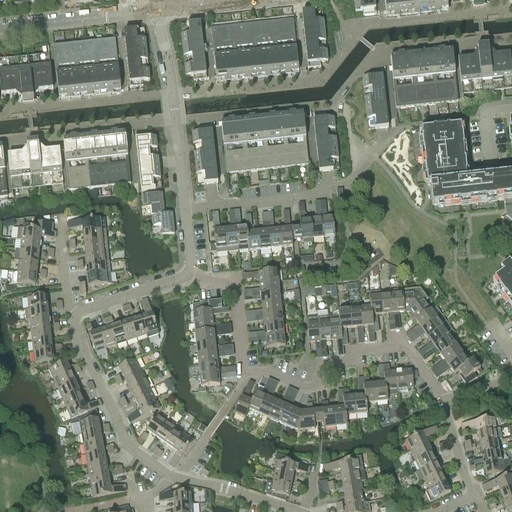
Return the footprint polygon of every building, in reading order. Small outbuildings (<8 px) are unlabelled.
[(383,16),(386,16),(384,0),(354,0),(354,1),(355,12),(362,11),(363,15),(376,14),(383,13),(383,16)] [(405,0),(384,0),(386,16),(407,14),(405,0)] [(405,0),(407,14),(427,12),(425,0),(405,0)] [(425,0),(427,12),(448,9),(447,0),(446,0),(425,0)] [(293,22),(298,69),(301,69),(308,68),(308,69),(321,67),(320,63),(328,62),(322,10),(302,13),(302,21),(293,22)] [(272,23),(278,75),(298,73),(298,69),(293,22),(293,21),(272,23)] [(252,25),(257,77),(278,75),(272,23),(252,25)] [(216,78),(211,31),(201,32),(200,24),(180,26),(186,78),(193,77),(193,81),(206,80),(206,79),(213,78),(216,78)] [(232,28),(237,79),(257,77),(252,25),(232,28)] [(211,31),(216,78),(216,82),(237,79),(232,28),(211,30),(211,31)] [(115,41),(120,88),(123,88),(125,88),(130,88),(143,87),(142,82),(150,81),(148,70),(147,61),(144,30),(124,32),(125,40),(119,40),(115,41)] [(120,88),(115,41),(115,40),(94,42),(100,94),(121,92),(120,88)] [(100,94),(94,42),(74,45),(79,96),(100,94)] [(79,96),(74,45),(53,47),(53,50),(58,89),(59,99),(79,96)] [(457,96),(511,89),(511,53),(496,55),(489,50),(489,47),(477,48),(478,51),(472,58),(453,60),(457,96)] [(58,89),(53,50),(48,51),(48,55),(0,59),(0,95),(1,95),(1,96),(15,94),(22,100),(22,102),(34,101),(33,99),(39,92),(53,90),(58,89)] [(458,103),(457,96),(453,60),(452,51),(431,53),(437,105),(458,103)] [(411,55),(417,107),(437,105),(431,53),(411,55)] [(396,109),(417,107),(411,55),(390,58),(392,71),(396,109)] [(397,119),(396,109),(392,71),(382,72),(369,73),(370,78),(362,78),(364,90),(364,89),(365,99),(366,109),(367,120),(368,130),(376,129),(388,128),(387,120),(397,119)] [(282,117),(288,168),(309,166),(303,118),(303,115),(282,117)] [(303,118),(309,166),(318,165),(319,173),(339,170),(334,119),(326,119),(326,115),(313,117),(306,118),(303,118)] [(262,119),(268,171),(288,168),(282,117),(262,119)] [(242,121),(247,173),(268,171),(262,119),(242,121)] [(221,127),(226,175),(247,173),(242,121),(221,123),(221,127)] [(511,121),(509,121),(510,130),(511,130),(511,132),(511,139),(511,140),(511,151),(511,175),(509,175),(508,168),(474,171),(475,179),(469,180),(468,171),(466,171),(465,162),(467,161),(465,145),(463,145),(462,135),(464,135),(463,126),(444,128),(444,126),(438,127),(438,129),(419,131),(420,140),(422,140),(423,149),(421,149),(423,166),(425,166),(426,176),(424,176),(425,185),(430,184),(430,188),(430,195),(431,195),(432,207),(443,205),(443,207),(460,205),(460,203),(469,202),(470,204),(486,203),(486,201),(496,200),(496,202),(504,201),(506,217),(505,217),(506,229),(510,232),(511,232),(511,267),(509,263),(500,269),(503,273),(492,281),(497,289),(499,288),(504,295),(503,296),(511,308),(511,121)] [(226,175),(221,127),(219,128),(219,127),(212,128),(212,127),(199,129),(199,133),(192,134),(194,154),(197,186),(218,184),(217,176),(226,175)] [(125,134),(104,136),(110,188),(131,185),(130,184),(125,137),(125,134)] [(128,137),(125,137),(130,184),(140,183),(141,192),(161,190),(160,179),(158,158),(157,149),(156,138),(148,138),(148,134),(135,136),(128,137)] [(110,188),(104,136),(84,138),(89,190),(110,188)] [(63,140),(64,150),(68,188),(69,192),(89,190),(84,138),(63,140)] [(8,156),(3,156),(7,195),(12,195),(12,191),(62,185),(63,189),(68,188),(64,150),(59,150),(45,151),(38,146),(38,143),(27,144),(27,147),(21,154),(8,155),(8,156)] [(150,207),(152,216),(164,215),(164,214),(162,194),(141,196),(143,208),(150,207)] [(326,211),(321,212),(324,238),(335,237),(333,218),(327,219),(326,211)] [(313,239),(324,238),(321,212),(315,213),(316,220),(311,220),(313,239)] [(164,215),(152,216),(153,227),(161,226),(162,236),(174,235),(172,214),(164,214),(164,215)] [(302,240),(313,239),(311,220),(305,221),(305,214),(299,214),(300,222),(300,227),(301,227),(302,240)] [(104,219),(67,223),(67,230),(82,228),(83,233),(106,230),(104,219)] [(227,252),(238,251),(235,221),(229,222),(230,229),(225,230),(227,252)] [(248,252),(249,252),(246,227),(241,228),(240,221),(235,221),(238,251),(248,250),(248,252)] [(21,240),(39,242),(40,238),(55,239),(56,233),(52,232),(53,224),(33,222),(32,230),(18,229),(17,240),(21,241),(21,240)] [(292,247),(292,241),(290,229),(290,222),(284,222),(285,229),(279,230),(281,248),(292,247)] [(214,231),(215,245),(216,249),(216,253),(227,252),(225,230),(219,230),(219,223),(213,224),(214,231)] [(270,250),(281,248),(279,230),(274,230),(273,223),(268,224),(270,250)] [(260,251),(270,250),(268,224),(262,224),(263,232),(258,232),(260,251)] [(246,226),(246,227),(249,252),(260,251),(258,232),(252,233),(252,226),(246,226)] [(292,241),(302,240),(301,227),(300,227),(290,229),(292,241)] [(106,230),(83,233),(84,244),(107,241),(106,230)] [(21,241),(20,251),(38,253),(39,242),(21,240),(21,241)] [(107,241),(84,244),(85,254),(108,252),(107,241)] [(38,253),(20,251),(19,262),(37,264),(38,253)] [(108,252),(85,254),(86,265),(109,263),(108,252)] [(36,275),(37,264),(19,262),(18,273),(36,275)] [(109,263),(86,265),(88,276),(110,273),(109,263)] [(259,279),(259,284),(278,282),(277,271),(258,273),(251,274),(252,280),(259,279)] [(35,286),(36,275),(18,273),(16,273),(15,274),(14,275),(14,276),(13,277),(13,278),(13,279),(13,280),(14,281),(14,282),(15,283),(17,283),(17,284),(35,286)] [(110,273),(88,276),(89,287),(111,285),(110,273)] [(253,290),(253,296),(279,293),(278,282),(259,284),(260,290),(253,290)] [(307,294),(306,296),(315,295),(314,288),(313,288),(312,288),(312,289),(311,289),(309,292),(307,294)] [(420,289),(401,291),(404,313),(409,312),(416,321),(431,310),(425,302),(427,300),(420,289)] [(398,313),(404,313),(401,291),(401,290),(390,291),(391,295),(394,321),(399,320),(398,313)] [(373,326),(373,323),(378,323),(377,316),(382,315),(380,296),(380,292),(368,294),(370,308),(371,308),(373,326)] [(261,300),(262,306),(280,304),(279,293),(253,296),(254,301),(261,300)] [(388,322),(394,321),(391,295),(380,296),(382,315),(388,315),(388,322)] [(27,298),(29,310),(47,308),(46,297),(42,297),(34,298),(28,298),(27,298)] [(145,316),(141,318),(147,335),(148,339),(159,335),(147,300),(141,302),(145,316)] [(192,306),(194,323),(213,321),(212,316),(219,315),(218,309),(222,309),(222,308),(218,308),(218,307),(221,306),(221,300),(199,303),(208,302),(208,308),(202,308),(202,305),(192,306)] [(255,312),(256,317),(281,315),(280,304),(262,306),(262,311),(255,312)] [(47,308),(29,310),(25,310),(26,321),(30,321),(48,319),(47,308)] [(374,333),(373,326),(371,308),(370,308),(360,309),(362,327),(367,327),(368,334),(374,333)] [(431,310),(416,321),(419,326),(413,330),(416,334),(441,316),(435,308),(431,310)] [(349,310),(351,329),(356,328),(357,335),(363,334),(362,327),(360,309),(349,310)] [(346,329),(351,329),(349,310),(338,311),(339,321),(341,337),(346,336),(346,329)] [(263,322),(264,327),(283,325),(281,315),(256,317),(256,323),(263,322)] [(448,325),(441,316),(416,334),(419,339),(425,334),(428,339),(448,325)] [(325,342),(331,341),(329,322),(328,317),(317,318),(321,349),(326,349),(325,342)] [(136,339),(147,335),(141,318),(131,321),(136,339)] [(315,350),(321,349),(317,318),(306,320),(309,343),(315,343),(315,350)] [(30,321),(31,331),(49,329),(48,319),(30,321)] [(126,342),(136,339),(131,321),(120,325),(126,342)] [(194,323),(195,334),(221,331),(220,326),(213,326),(213,321),(194,323)] [(329,322),(331,341),(336,340),(337,347),(342,347),(342,340),(341,340),(341,337),(339,321),(329,322)] [(116,346),(126,342),(120,325),(110,328),(116,346)] [(257,333),(258,339),(284,336),(283,325),(264,327),(264,333),(257,333)] [(454,334),(448,325),(428,339),(431,343),(426,347),(429,352),(450,337),(454,334)] [(106,349),(116,346),(110,328),(100,332),(106,349)] [(31,331),(32,342),(50,340),(49,329),(31,331)] [(195,334),(196,345),(215,343),(214,337),(221,336),(221,331),(195,334)] [(95,353),(106,349),(100,332),(89,335),(95,353)] [(285,347),(284,336),(258,339),(259,344),(266,343),(266,349),(285,347)] [(456,345),(450,337),(429,352),(432,356),(438,352),(441,356),(456,345)] [(32,342),(33,353),(52,351),(50,340),(32,342)] [(196,345),(197,355),(223,353),(222,347),(215,348),(215,343),(196,345)] [(462,354),(456,345),(441,356),(444,361),(438,365),(441,369),(462,354)] [(53,362),(52,351),(33,353),(34,364),(53,362)] [(197,355),(198,366),(217,364),(217,359),(224,358),(223,353),(197,355)] [(454,374),(459,371),(458,371),(469,363),(468,363),(462,354),(441,369),(444,374),(450,370),(454,374)] [(473,359),(468,363),(469,363),(458,371),(459,371),(461,375),(459,376),(466,386),(477,378),(473,373),(480,369),(473,359)] [(119,368),(124,379),(140,370),(135,360),(119,368)] [(49,370),(53,380),(70,373),(66,363),(49,370)] [(198,366),(200,377),(225,374),(225,369),(218,369),(217,364),(198,366)] [(387,392),(397,391),(395,372),(389,373),(389,366),(383,366),(384,373),(387,402),(388,402),(387,392)] [(124,379),(129,388),(145,380),(140,370),(124,379)] [(406,371),(395,372),(397,391),(397,395),(407,394),(406,390),(413,389),(411,371),(406,371)] [(53,380),(58,390),(75,383),(70,373),(53,380)] [(380,384),(374,384),(376,403),(387,402),(384,373),(383,373),(384,376),(379,377),(380,384)] [(226,379),(225,374),(200,377),(201,388),(205,388),(220,386),(219,380),(226,379)] [(376,403),(374,384),(369,385),(368,378),(363,379),(363,386),(364,386),(367,414),(366,404),(376,403)] [(129,388),(133,398),(150,390),(145,380),(129,388)] [(58,390),(62,400),(79,393),(75,383),(58,390)] [(359,396),(354,397),(356,415),(367,414),(364,386),(363,386),(363,389),(359,389),(359,396)] [(256,393),(252,402),(249,410),(258,415),(269,391),(264,389),(261,395),(256,393)] [(133,398),(138,408),(155,399),(150,390),(133,398)] [(342,391),(343,398),(345,417),(346,416),(356,415),(354,397),(349,397),(348,390),(342,391)] [(245,420),(249,410),(252,402),(247,400),(250,393),(245,391),(242,398),(234,415),(245,420)] [(274,393),(269,391),(258,415),(268,419),(276,402),(271,399),(274,393)] [(62,400),(67,410),(83,403),(79,393),(62,400)] [(281,404),(276,402),(268,419),(278,423),(289,399),(284,397),(281,404)] [(347,427),(346,416),(345,417),(343,398),(343,401),(338,401),(339,408),(334,409),(336,428),(347,427)] [(160,410),(155,399),(138,408),(140,412),(127,419),(130,424),(160,410)] [(294,402),(289,399),(278,423),(298,432),(303,431),(302,423),(299,423),(291,420),(296,410),(291,408),(294,402)] [(85,407),(83,403),(67,410),(71,420),(102,407),(99,401),(85,407)] [(324,429),(336,428),(334,409),(328,410),(327,403),(322,403),(323,410),(317,411),(319,423),(324,423),(324,429)] [(301,413),(296,410),(291,420),(299,423),(302,423),(303,431),(315,430),(314,424),(319,423),(317,411),(312,411),(312,404),(306,405),(307,412),(301,413)] [(146,431),(156,438),(166,423),(157,416),(156,418),(150,426),(146,431)] [(146,423),(150,426),(156,418),(154,416),(146,423)] [(477,429),(478,433),(496,430),(494,419),(461,425),(462,431),(477,429)] [(79,423),(81,434),(99,431),(97,420),(79,423)] [(175,429),(166,423),(156,438),(164,444),(175,429)] [(405,442),(410,452),(427,444),(424,440),(438,433),(435,427),(405,442)] [(184,435),(175,429),(164,444),(173,450),(184,435)] [(480,444),(498,441),(502,440),(500,429),(496,430),(478,433),(480,444)] [(101,442),(99,431),(81,434),(83,445),(101,442)] [(193,442),(184,435),(173,450),(177,453),(168,465),(174,469),(193,442)] [(500,451),(498,441),(480,444),(482,455),(500,451)] [(103,452),(101,442),(83,445),(85,456),(103,452)] [(427,444),(410,452),(415,462),(431,454),(427,444)] [(482,455),(484,465),(502,462),(500,451),(482,455)] [(87,466),(105,463),(103,452),(85,456),(87,466)] [(415,462),(419,471),(436,463),(431,454),(415,462)] [(274,472),(293,476),(293,471),(308,474),(310,468),(293,464),(294,458),(277,455),(275,461),(277,461),(274,472)] [(340,470),(341,475),(359,472),(364,471),(362,457),(356,458),(357,461),(324,466),(325,472),(340,470)] [(504,473),(502,462),(484,465),(486,476),(504,473)] [(107,474),(105,463),(87,466),(89,477),(107,474)] [(436,463),(419,471),(424,481),(441,473),(436,463)] [(205,468),(201,474),(206,477),(210,472),(205,468)] [(274,472),(272,483),(290,487),(293,476),(274,472)] [(341,475),(342,485),(361,482),(359,472),(341,475)] [(424,481),(429,491),(445,483),(441,473),(424,481)] [(91,487),(109,484),(107,474),(89,477),(91,487)] [(498,487),(500,492),(511,487),(511,475),(482,486),(484,492),(498,487)] [(290,487),(272,483),(267,482),(264,493),(266,493),(266,496),(285,502),(286,497),(288,498),(290,487)] [(362,493),(361,482),(342,485),(344,496),(362,493)] [(450,493),(445,483),(429,491),(423,494),(428,504),(450,493)] [(110,489),(109,484),(91,487),(93,499),(126,493),(125,486),(110,489)] [(511,487),(500,492),(503,502),(511,499),(511,487)] [(346,507),(364,504),(362,493),(344,496),(346,507)] [(173,501),(174,506),(192,505),(191,494),(158,496),(159,502),(173,501)] [(511,499),(503,502),(506,511),(507,511),(511,510),(511,499)] [(369,511),(368,503),(364,504),(346,507),(346,511),(369,511)]
